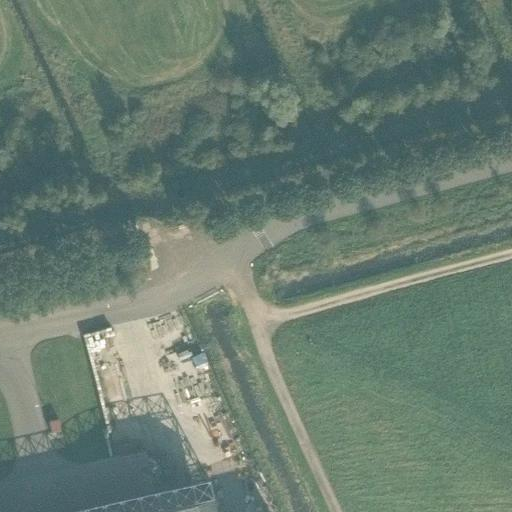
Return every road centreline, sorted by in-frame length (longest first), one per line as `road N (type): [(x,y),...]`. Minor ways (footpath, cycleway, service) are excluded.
road 1 (track): [(226,236),(511,152)]
road 2 (track): [(334,511),(256,335),(226,236)]
road 3 (track): [(245,293),(264,311),(289,312),(511,254)]
